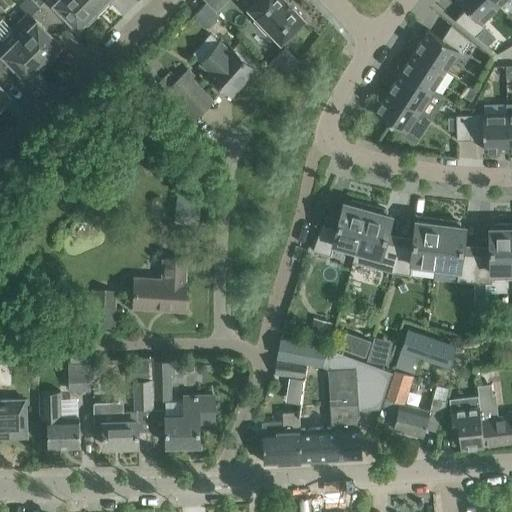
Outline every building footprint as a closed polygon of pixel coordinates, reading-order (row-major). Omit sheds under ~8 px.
[(27,11),(10,27),(12,30),(47,64),(58,53),(54,50),(60,44),(50,34),(59,25),(33,0),(23,0),(20,4),(27,11)] [(33,0),(59,25),(67,17),(78,27),(84,21),(87,25),(98,14),(84,0),(33,0)] [(84,0),(98,14),(109,3),(105,0),(84,0)] [(287,35),(289,37),(301,26),(299,24),(305,18),(287,0),(243,0),(249,5),(247,7),(257,17),(254,21),(266,33),(269,30),(281,42),(287,35)] [(458,0),(466,8),(454,20),(475,36),(485,26),(480,22),(498,5),(493,0),(458,0)] [(219,15),(206,2),(193,15),(205,28),(219,15)] [(463,53),(471,41),(451,24),(442,38),(428,29),(415,50),(445,70),(458,50),(463,53)] [(0,68),(7,76),(16,67),(26,78),(32,72),(36,75),(47,64),(12,30),(2,40),(0,37),(0,68)] [(209,70),(207,73),(231,94),(254,67),(231,46),(228,49),(219,40),(200,62),(209,70)] [(286,45),(268,62),(283,77),(299,58),(286,45)] [(402,70),(432,90),(445,70),(415,50),(402,70)] [(0,110),(7,104),(3,101),(9,95),(0,85),(0,83),(7,76),(0,68),(0,110)] [(432,90),(402,70),(389,91),(419,110),(432,90)] [(194,119),(212,101),(185,72),(166,90),(194,119)] [(464,97),(471,100),(476,89),(469,86),(464,97)] [(375,112),(405,131),(419,110),(389,91),(375,112)] [(483,150),(508,149),(507,103),(506,103),(506,113),(469,114),(470,139),(483,139),(483,150)] [(457,139),(470,139),(469,114),(456,114),(456,117),(456,129),(457,139)] [(456,129),(456,117),(448,117),(448,129),(456,129)] [(177,192),(173,220),(198,223),(201,195),(177,192)] [(336,228),(322,223),(312,250),(330,255),(334,243),(355,249),(352,261),(353,261),(369,205),(351,200),(350,204),(344,202),(336,228)] [(353,261),(393,272),(398,244),(384,242),(391,215),(385,213),(386,209),(369,205),(353,261)] [(441,219),(423,217),(422,221),(416,220),(412,247),(398,244),(393,272),(410,274),(412,262),(435,265),(441,219)] [(457,280),(474,282),(476,254),(461,254),(465,226),(458,225),(459,221),(441,219),(435,265),(458,268),(457,280)] [(511,278),(511,223),(496,224),(496,228),(490,228),(490,255),(476,254),(474,282),(492,282),(492,278),(511,278)] [(164,279),(135,278),(134,306),(184,309),(186,260),(165,259),(164,279)] [(93,324),(118,323),(117,288),(92,288),(93,324)] [(312,318),(308,331),(326,336),(330,323),(312,318)] [(343,329),(337,349),(385,363),(391,343),(343,329)] [(388,363),(394,365),(414,371),(418,357),(448,367),(456,345),(407,329),(400,349),(393,347),(388,363)] [(330,348),(308,344),(281,338),(277,357),(305,362),(325,366),(328,369),(332,427),(299,428),(301,460),(362,457),(359,410),(381,409),(392,371),(330,348)] [(301,391),(305,362),(277,357),(274,373),(290,375),(288,390),(301,391)] [(169,361),(155,361),(156,398),(170,397),(169,361)] [(90,363),(68,364),(68,390),(91,389),(90,363)] [(413,374),(414,371),(394,365),(393,368),(392,371),(381,409),(396,413),(392,428),(423,436),(425,428),(437,431),(449,388),(436,384),(429,410),(405,403),(409,387),(419,390),(422,381),(416,380),(417,376),(413,374)] [(135,381),(136,408),(151,407),(151,381),(135,381)] [(41,418),(47,418),(48,447),(80,446),(79,417),(61,418),(60,393),(41,393),(41,418)] [(511,414),(498,416),(495,393),(478,395),(485,445),(511,442),(511,414)] [(214,421),(214,394),(184,395),(185,415),(165,416),(166,444),(169,443),(169,448),(183,448),(183,443),(199,443),(199,417),(213,417),(213,421),(214,421)] [(485,445),(478,395),(449,398),(453,432),(458,431),(460,448),(485,445)] [(0,435),(28,435),(27,398),(0,398),(0,435)] [(104,445),(138,444),(137,419),(136,411),(122,412),(122,407),(118,402),(93,403),(94,433),(103,433),(104,445)] [(264,462),(301,460),(299,428),(299,411),(282,412),(283,420),(261,421),(264,462)]
